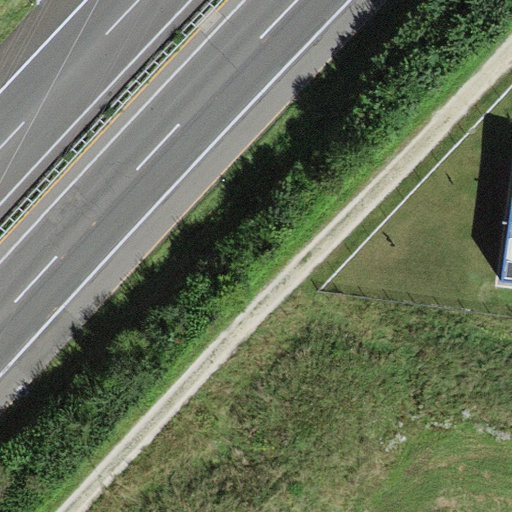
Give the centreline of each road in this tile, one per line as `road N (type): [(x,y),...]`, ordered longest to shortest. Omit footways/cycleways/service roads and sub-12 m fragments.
road 1 (track): [(70,511),(511,51)]
road 2 (motorway): [(0,319),(298,0)]
road 3 (motorway): [(140,0),(0,149)]
